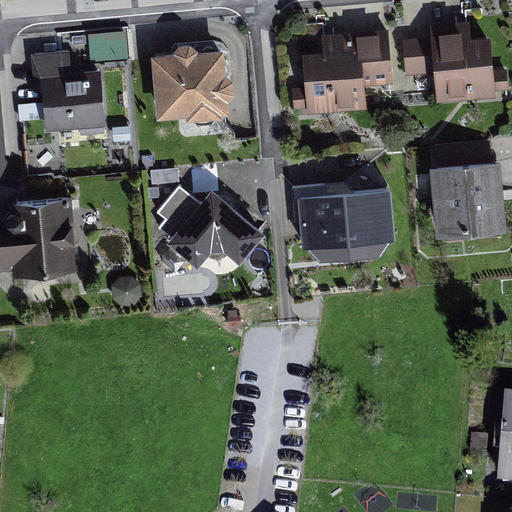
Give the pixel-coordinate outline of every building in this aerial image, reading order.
[(126,60),(125,30),(90,32),(91,61),(126,60)] [(300,56),(306,112),(369,105),(367,84),(396,81),(391,32),(330,38),(331,53),(300,56)] [(429,39),(435,95),(491,89),(485,33),(429,39)] [(36,51),(46,134),(108,126),(102,74),(80,77),(76,47),(36,51)] [(154,54),(160,116),(226,110),(221,48),(154,54)] [(430,164),(435,230),(504,225),(499,159),(430,164)] [(159,235),(194,267),(217,242),(243,266),(270,237),(210,181),(159,235)] [(396,231),(391,184),(300,192),(304,258),(375,253),(396,231)] [(0,272),(69,267),(64,201),(0,206),(0,272)] [(501,485),(511,485),(511,401),(507,401),(501,485)]
